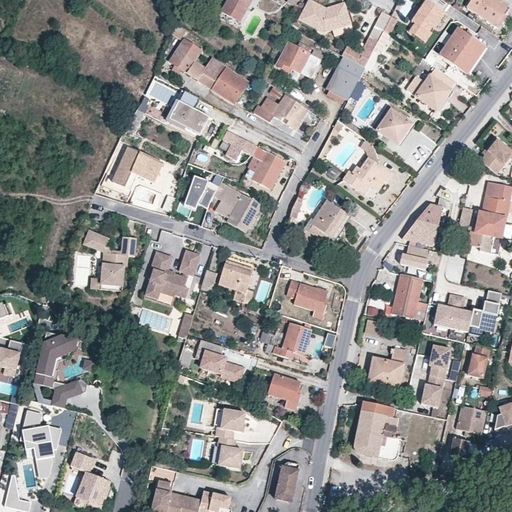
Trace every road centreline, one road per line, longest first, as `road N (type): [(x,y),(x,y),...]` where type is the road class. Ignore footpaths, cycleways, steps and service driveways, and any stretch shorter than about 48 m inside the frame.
road 1 (residential): [(356,280),(367,254),(511,73)]
road 2 (residential): [(279,257),(98,201)]
road 3 (residential): [(175,477),(259,490),(274,448),(324,441)]
road 4 (residential): [(324,441),(356,280)]
road 5 (residential): [(279,257),(273,238),(327,127)]
road 6 (unknown): [(201,96),(309,162)]
